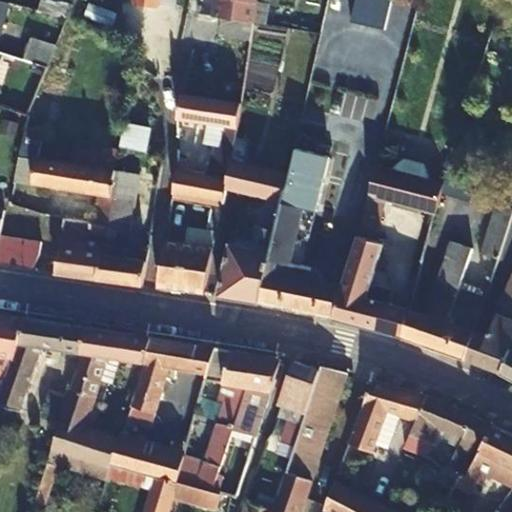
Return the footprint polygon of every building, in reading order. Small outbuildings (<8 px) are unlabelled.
[(218,0),(218,3),(216,10),(215,18),(223,19),(254,26),(257,0),(218,0)] [(0,35),(10,4),(0,1),(0,35)] [(257,26),(266,28),(270,8),(261,6),(257,26)] [(215,18),(216,10),(201,7),(200,15),(215,18)] [(252,42),(254,26),(223,19),(220,36),(252,42)] [(45,71),(60,36),(52,33),(47,46),(28,39),(20,62),(32,66),(45,71)] [(45,71),(32,66),(21,93),(16,92),(7,112),(25,119),(45,71)] [(242,105),(182,93),(179,120),(212,125),(226,127),(222,149),(220,149),(209,178),(187,174),(189,165),(180,164),(175,194),(223,203),(224,201),(226,189),(237,136),(242,105)] [(119,147),(142,151),(148,127),(124,122),(119,147)] [(326,140),(329,129),(303,122),(300,134),(326,140)] [(226,127),(212,125),(208,147),(220,149),(222,149),(226,127)] [(115,171),(118,151),(104,150),(103,154),(76,150),(73,166),(37,160),(41,132),(23,130),(14,183),(97,195),(93,224),(92,228),(107,230),(115,171)] [(309,210),(320,214),(326,189),(333,158),(330,157),(332,149),(325,146),(326,140),(300,134),(297,149),(291,175),(262,305),(336,320),(346,291),(324,286),(326,279),(319,269),(309,266),(297,263),(309,210)] [(291,175),(267,169),(242,164),(248,139),(237,136),(226,189),(269,199),(262,228),(266,229),(260,252),(232,246),(219,298),(262,305),(291,175)] [(291,175),(297,149),(274,144),(267,169),(291,175)] [(448,185),(451,175),(383,154),(380,165),(448,185)] [(333,158),(326,189),(334,190),(341,160),(333,158)] [(451,175),(448,185),(446,192),(474,200),(483,172),(455,162),(451,175)] [(380,165),(379,169),(372,199),(363,237),(346,291),(336,320),(405,339),(413,311),(417,297),(374,285),(388,245),(378,242),(390,199),(440,213),(446,192),(448,185),(380,165)] [(145,287),(150,255),(129,251),(139,175),(115,171),(107,230),(99,281),(145,287)] [(503,261),(511,234),(511,208),(500,204),(490,237),(484,254),(503,261)] [(222,209),(216,208),(208,248),(168,243),(160,290),(206,296),(222,209)] [(297,263),(309,266),(320,214),(309,210),(297,263)] [(34,217),(10,212),(5,241),(1,263),(18,266),(21,243),(29,245),(34,217)] [(107,230),(92,228),(90,241),(62,237),(57,275),(60,276),(99,281),(107,230)] [(483,314),(488,302),(460,291),(472,257),(472,252),(451,244),(427,316),(413,311),(405,339),(467,361),(477,336),(485,315),(483,314)] [(504,376),(511,355),(511,306),(497,343),(477,336),(467,361),(504,376)] [(0,340),(9,316),(0,314),(0,340)] [(0,358),(15,361),(30,320),(9,316),(0,340),(0,358)] [(48,349),(86,354),(91,329),(30,320),(15,361),(2,398),(4,399),(2,405),(24,413),(48,349)] [(111,358),(118,359),(146,362),(153,338),(91,329),(86,354),(89,354),(65,424),(52,464),(111,484),(115,469),(123,441),(86,428),(93,405),(111,358)] [(146,362),(129,419),(153,426),(167,378),(177,379),(180,370),(210,376),(217,349),(153,338),(146,362)] [(225,385),(234,352),(217,349),(210,376),(208,382),(225,385)] [(237,426),(241,415),(243,407),(247,396),(259,356),(234,352),(225,385),(221,403),(227,404),(208,464),(224,468),(231,447),(235,432),(237,426)] [(284,361),(259,356),(247,396),(243,407),(241,415),(264,422),(267,412),(284,361)] [(111,358),(93,405),(101,408),(118,359),(111,358)] [(283,407),(307,415),(322,373),(294,365),(280,405),(283,407)] [(299,439),(296,447),(291,463),(283,490),(307,499),(348,376),(323,369),(322,373),(307,415),(304,424),(299,439)] [(375,383),(365,408),(350,448),(374,457),(389,415),(417,423),(428,397),(375,383)] [(476,417),(428,397),(417,423),(406,449),(428,460),(442,431),(466,441),(475,419),(476,417)] [(475,419),(466,441),(459,459),(476,467),(495,427),(475,419)] [(283,443),(296,447),(299,439),(304,424),(291,420),(283,443)] [(476,467),(475,471),(511,487),(511,435),(495,427),(476,467)] [(231,447),(224,468),(216,494),(224,496),(238,501),(258,439),(244,435),(240,449),(231,447)] [(123,441),(115,469),(160,482),(182,488),(182,484),(189,458),(124,439),(123,441)] [(224,468),(208,464),(189,458),(182,484),(200,490),(216,494),(224,468)] [(273,511),(274,511),(282,489),(284,482),(258,474),(248,503),(254,505),(273,511)] [(452,476),(449,482),(448,486),(457,491),(463,481),(452,476)] [(160,482),(149,511),(173,511),(177,499),(220,511),(224,496),(216,494),(200,490),(182,484),(182,488),(160,482)] [(328,511),(391,511),(339,484),(328,511)] [(303,511),(307,499),(283,490),(276,511),(303,511)]
